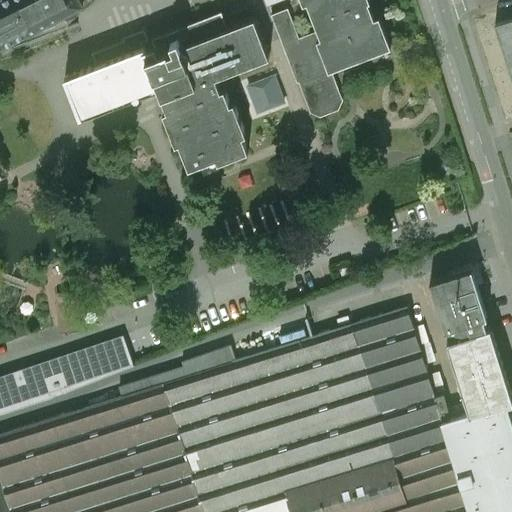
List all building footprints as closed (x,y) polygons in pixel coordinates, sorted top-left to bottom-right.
[(0,0),(0,44),(18,35),(18,36),(84,2),(83,0),(0,0)] [(301,0),(303,4),(307,3),(318,31),(299,38),(288,8),(271,15),(297,83),(299,82),(310,112),(320,116),(338,110),(343,100),(331,70),(391,47),(379,16),(374,18),(368,2),(370,1),(369,0),(301,0)] [(155,44),(146,49),(145,45),(144,46),(143,47),(160,80),(156,83),(166,109),(163,110),(176,144),(179,142),(188,166),(216,156),(218,162),(248,151),(243,136),(246,134),(234,100),(229,102),(225,88),(221,89),(216,77),(269,56),(254,17),(242,22),(229,27),(222,11),(153,37),(155,44)] [(511,19),(496,25),(511,74),(511,19)] [(123,37),(124,40),(125,40),(126,40),(140,35),(142,42),(149,39),(145,29),(123,37)] [(124,40),(92,52),(96,64),(143,47),(144,46),(142,42),(140,35),(126,40),(125,40),(124,40)] [(65,76),(81,116),(83,115),(82,112),(118,98),(144,88),(156,83),(160,80),(143,47),(96,64),(65,76)] [(144,88),(118,98),(121,107),(147,96),(144,88)] [(476,261),(451,270),(452,274),(428,282),(444,330),(447,328),(451,339),(486,328),(483,318),(487,317),(476,283),(483,280),(476,261)] [(78,289),(57,291),(60,330),(81,329),(78,289)] [(511,511),(511,425),(505,404),(470,414),(452,419),(443,422),(435,396),(408,306),(332,329),(123,394),(0,432),(0,474),(11,511),(511,511)] [(307,316),(183,360),(185,366),(120,386),(123,394),(332,329),(328,319),(310,323),(307,316)] [(451,339),(447,341),(470,414),(505,404),(511,402),(511,397),(490,327),(486,328),(451,339)] [(0,413),(53,397),(135,365),(124,336),(0,377),(0,413)] [(452,419),(444,394),(435,396),(443,422),(452,419)] [(11,511),(0,474),(0,511),(11,511)]
